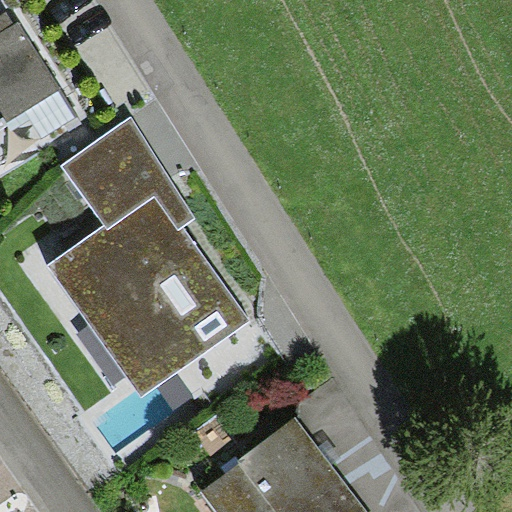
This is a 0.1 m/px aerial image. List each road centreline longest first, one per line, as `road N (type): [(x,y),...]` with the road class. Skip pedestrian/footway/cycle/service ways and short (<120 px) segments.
road 1 (residential): [(450,511),(126,0)]
road 2 (residential): [(68,511),(0,405)]
